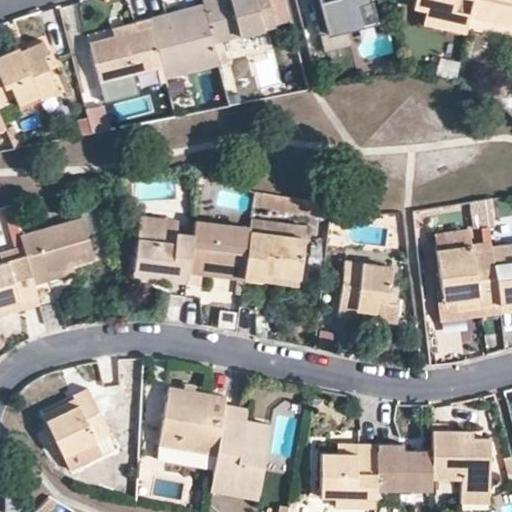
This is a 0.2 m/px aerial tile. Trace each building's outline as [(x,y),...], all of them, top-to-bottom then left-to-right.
[(275,28),(275,27),(267,0),(219,0),(201,0),(203,6),(214,45),(222,42),(275,28)] [(286,0),(267,0),(275,27),(293,22),(286,0)] [(312,0),(322,34),(349,27),(348,23),(378,15),(373,0),(312,0)] [(476,0),(418,0),(417,6),(430,9),(473,18),(473,16),(476,0)] [(511,0),(476,0),(473,16),(511,24),(511,0)] [(214,45),(203,6),(151,20),(151,21),(164,68),(166,78),(219,64),(214,45)] [(470,31),(473,18),(430,9),(427,22),(470,31)] [(164,68),(151,21),(135,25),(137,32),(114,38),(91,44),(102,84),(164,68)] [(112,31),(114,38),(137,32),(135,25),(112,31)] [(222,42),(214,45),(219,64),(227,62),(222,42)] [(21,54),(0,63),(0,96),(11,91),(13,95),(32,87),(34,90),(54,82),(43,57),(50,54),(48,49),(23,59),(21,54)] [(109,129),(102,102),(85,106),(92,133),(109,129)] [(330,204),(260,192),(258,206),(329,216),(330,204)] [(355,208),(330,204),(329,216),(353,220),(355,208)] [(139,222),(175,227),(175,217),(140,214),(139,222)] [(85,216),(23,234),(27,245),(37,283),(54,279),(51,271),(76,264),(97,258),(85,216)] [(210,221),(195,219),(192,232),(192,239),(206,240),(210,221)] [(303,225),(250,219),(249,226),(248,231),(243,277),(259,279),(260,272),(297,277),(302,238),(303,225)] [(249,226),(210,221),(206,240),(192,239),(188,270),(203,272),(204,265),(223,267),(222,275),(243,277),(248,231),(249,226)] [(175,227),(139,222),(133,268),(169,272),(169,279),(186,281),(188,270),(192,239),(192,232),(174,230),(175,227)] [(498,304),(491,249),(470,251),(469,243),(434,248),(442,300),(453,299),(454,309),(498,304)] [(511,243),(491,246),(491,249),(498,304),(500,312),(511,309),(511,243)] [(37,283),(27,245),(4,251),(6,260),(0,261),(0,303),(1,303),(40,293),(37,283)] [(336,312),(356,314),(356,305),(382,308),(381,317),(395,319),(397,302),(387,300),(390,265),(342,258),(336,312)] [(51,271),(54,279),(78,272),(76,264),(51,271)] [(203,272),(222,275),(223,267),(204,265),(203,272)] [(132,275),(169,279),(169,272),(133,268),(132,275)] [(296,284),(297,277),(260,272),(259,279),(296,284)] [(43,302),(40,293),(1,303),(4,313),(43,302)] [(356,305),(356,314),(381,317),(382,308),(356,305)] [(223,402),(224,394),(168,385),(158,445),(214,453),(221,415),(223,402)] [(76,405),(44,421),(44,422),(61,457),(110,432),(88,386),(70,395),(72,397),(76,405)] [(40,412),(44,421),(76,405),(72,397),(40,412)] [(248,407),(223,402),(221,415),(244,419),(246,420),(248,407)] [(246,420),(244,419),(221,415),(214,453),(210,477),(224,480),(224,485),(258,491),(269,423),(246,420)] [(461,428),(431,428),(430,450),(430,477),(460,478),(459,487),(488,488),(490,438),(471,437),(461,436),(461,428)] [(471,428),(461,428),(461,436),(471,437),(471,428)] [(375,449),(374,444),(351,444),(351,451),(336,451),(319,451),(319,495),(335,495),(374,495),(375,487),(375,449)] [(430,450),(402,449),(375,449),(375,487),(429,489),(429,488),(430,477),(430,450)] [(224,480),(210,477),(208,489),(257,497),(258,491),(224,485),(224,480)] [(488,488),(459,487),(459,499),(488,500),(488,488)] [(16,511),(17,491),(5,491),(3,511),(16,511)] [(374,495),(335,495),(335,506),(374,506),(374,495)] [(286,511),(288,504),(279,502),(277,511),(286,511)]
